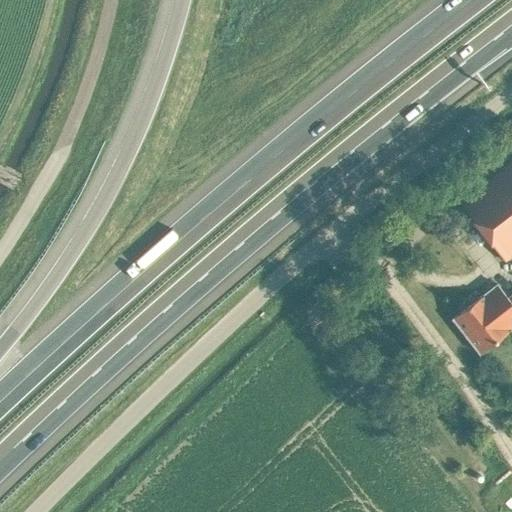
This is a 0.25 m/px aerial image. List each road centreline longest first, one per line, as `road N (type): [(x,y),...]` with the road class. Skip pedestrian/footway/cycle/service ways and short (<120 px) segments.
road 1 (motorway): [(0,463),(150,323),(511,26)]
road 2 (motorway): [(479,0),(112,295),(0,403)]
road 3 (unclassified): [(42,511),(299,267),(511,97)]
road 4 (motorway): [(180,0),(162,71),(120,169),(0,347)]
road 5 (unclassified): [(0,256),(58,159),(109,0)]
road 6 (unknown): [(511,262),(399,255),(369,211)]
